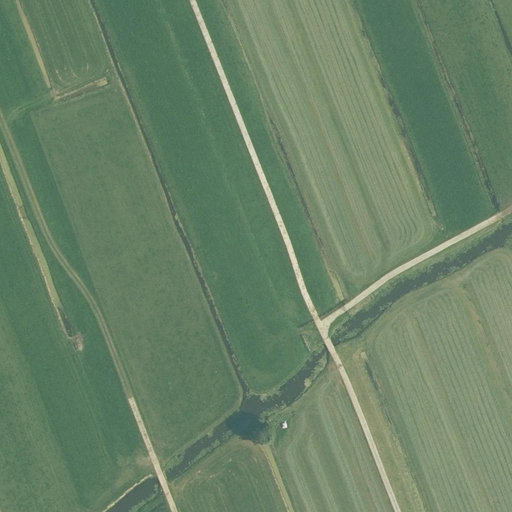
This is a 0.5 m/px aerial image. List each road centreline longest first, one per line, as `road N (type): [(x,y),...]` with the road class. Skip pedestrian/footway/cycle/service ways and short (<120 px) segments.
road 1 (track): [(396,511),(320,326),(394,271),(511,208)]
road 2 (track): [(175,511),(92,295),(58,252),(8,133)]
road 3 (track): [(320,326),(192,0)]
